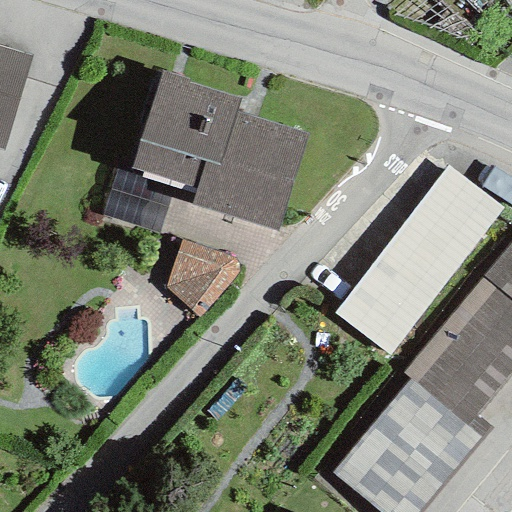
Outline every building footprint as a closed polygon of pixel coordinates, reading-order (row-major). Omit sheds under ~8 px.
[(0,149),(3,150),(31,55),(0,46),(0,149)] [(275,232),(306,134),(235,112),(239,99),(185,82),(186,79),(162,71),(131,169),(197,190),(192,205),(275,232)] [(501,208),(447,166),(332,313),(387,355),(501,208)] [(172,187),(114,170),(100,214),(158,232),(172,187)] [(225,255),(180,240),(164,289),(198,316),(235,277),(237,270),(237,264),(233,260),(225,255)] [(511,240),(402,372),(410,380),(331,474),(377,511),(421,511),(491,428),(475,416),(511,371),(511,240)]
